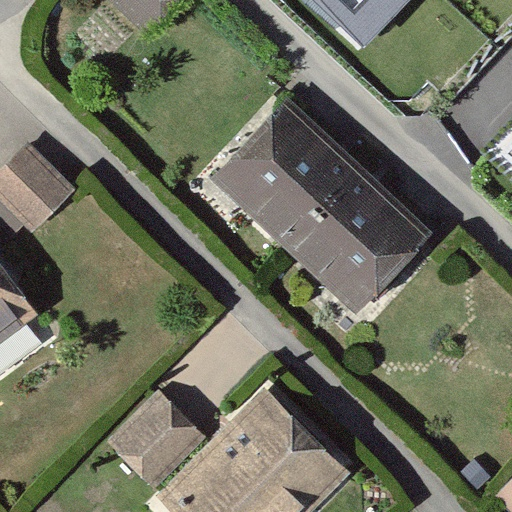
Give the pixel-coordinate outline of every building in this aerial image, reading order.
[(165,0),(109,0),(140,28),(165,0)] [(411,0),(331,0),(374,39),(411,0)] [(426,229),(282,93),(203,177),(347,313),(426,229)] [(53,192),(11,151),(0,162),(0,209),(18,228),(53,192)] [(0,329),(21,314),(0,284),(0,329)] [(160,393),(110,440),(152,484),(202,437),(160,393)] [(272,393),(169,499),(182,511),(311,511),(351,471),(272,393)] [(511,511),(511,472),(486,504),(494,511),(511,511)]
